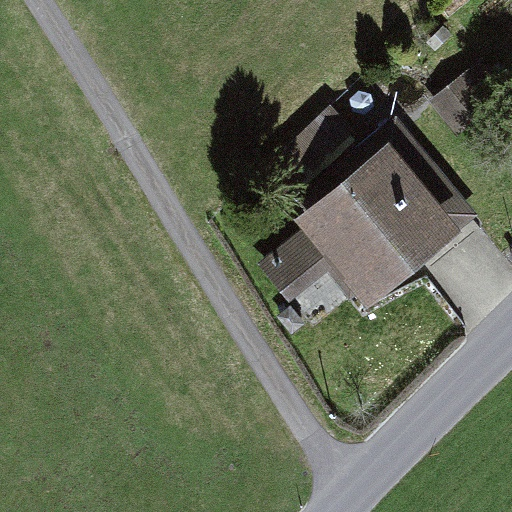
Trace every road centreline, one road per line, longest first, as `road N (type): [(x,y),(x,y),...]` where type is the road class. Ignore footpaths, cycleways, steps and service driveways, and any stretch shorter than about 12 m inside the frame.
road 1 (residential): [(357,495),(45,0)]
road 2 (tertiary): [(357,495),(511,346)]
